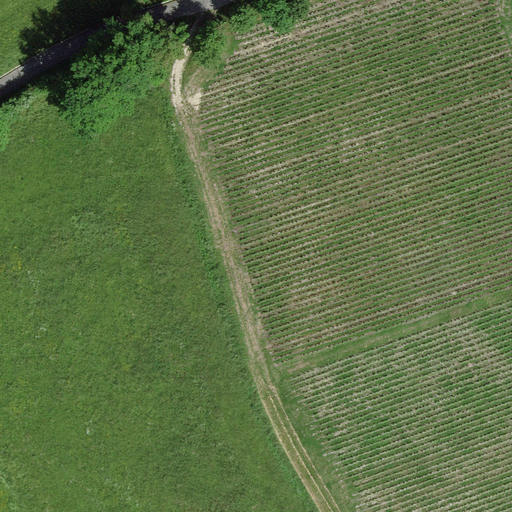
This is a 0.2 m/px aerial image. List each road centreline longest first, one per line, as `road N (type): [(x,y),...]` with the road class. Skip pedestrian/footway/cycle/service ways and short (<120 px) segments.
road 1 (track): [(333,511),(282,421),(181,113),(178,68),(226,0)]
road 2 (track): [(0,88),(101,34),(204,0)]
